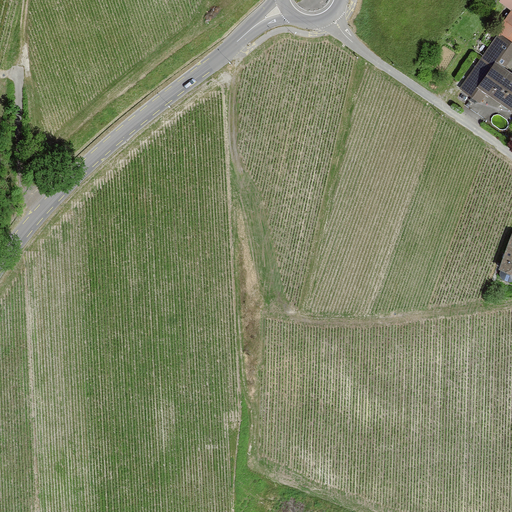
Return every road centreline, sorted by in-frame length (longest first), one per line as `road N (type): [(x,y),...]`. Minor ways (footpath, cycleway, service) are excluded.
road 1 (track): [(228,49),(238,64),(232,136),(243,184),(236,254),(242,371),(257,455),(380,511)]
road 2 (tertiary): [(283,6),(74,177),(0,263)]
road 3 (track): [(243,184),(282,302),(295,314),(373,320),(511,302)]
road 4 (track): [(213,0),(199,23),(52,141),(37,131),(28,77),(0,75)]
road 5 (unclassified): [(332,17),(353,43),(511,154)]
road 6 (track): [(43,209),(21,167),(18,65)]
